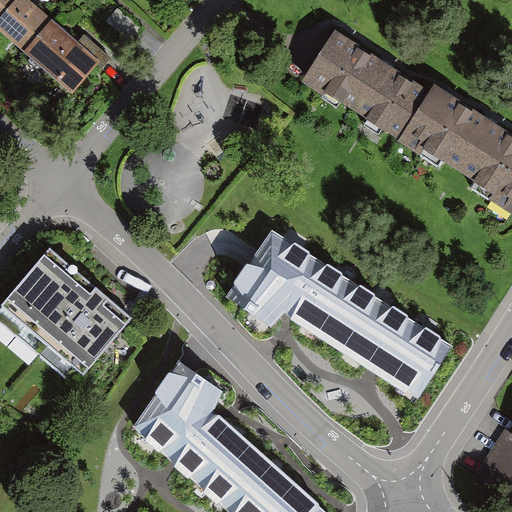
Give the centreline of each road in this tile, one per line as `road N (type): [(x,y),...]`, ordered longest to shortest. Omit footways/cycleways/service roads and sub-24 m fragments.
road 1 (residential): [(399,500),(59,182)]
road 2 (residential): [(59,182),(217,0)]
road 3 (residential): [(399,500),(511,330)]
